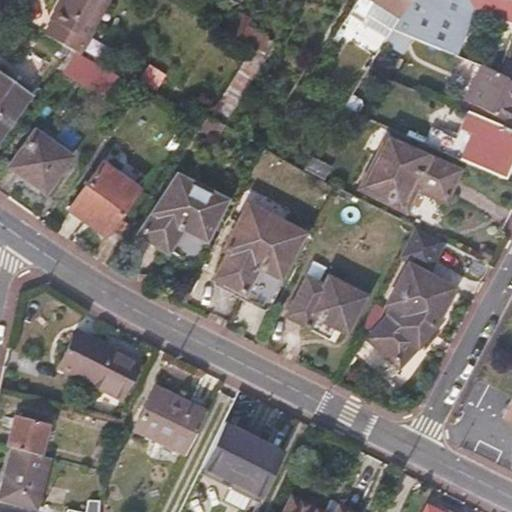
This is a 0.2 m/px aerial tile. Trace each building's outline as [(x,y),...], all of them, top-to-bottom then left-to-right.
[(65,0),(55,18),(93,39),(106,14),(97,10),(102,0),(65,0)] [(367,0),(398,19),(409,0),(367,0)] [(454,56),(470,14),(431,0),(409,0),(398,19),(390,31),(409,38),(454,56)] [(511,17),(511,0),(431,0),(470,14),(473,8),(500,18),(502,13),(511,17)] [(238,13),(230,26),(253,41),(262,28),(238,13)] [(403,52),(409,38),(390,31),(382,44),(403,52)] [(222,126),(266,55),(253,48),(209,118),(222,126)] [(120,78),(74,53),(61,72),(109,98),(120,78)] [(511,81),(488,69),(465,60),(461,70),(479,78),(477,82),(485,86),(475,104),(511,124),(511,81)] [(0,73),(0,134),(29,94),(0,73)] [(214,138),(222,126),(209,118),(200,113),(196,119),(193,125),(214,138)] [(503,178),(511,157),(511,128),(478,116),(473,128),(458,121),(451,136),(432,127),(424,144),(503,178)] [(35,130),(8,167),(44,193),(71,157),(35,130)] [(387,137),(361,187),(406,210),(416,190),(443,203),(457,172),(387,137)] [(320,182),(328,167),(310,158),(301,173),(320,182)] [(102,164),(69,210),(104,234),(136,189),(102,164)] [(175,177),(139,234),(166,251),(181,228),(204,240),(223,200),(175,177)] [(227,253),(213,279),(243,294),(256,268),(278,279),(302,233),(248,206),(223,251),(227,253)] [(391,314),(368,338),(397,367),(431,329),(454,287),(409,263),(386,306),(394,310),(391,314)] [(306,276),(285,315),(308,327),(313,317),(346,334),(366,296),(328,276),(324,285),(306,276)] [(77,334),(59,369),(119,401),(137,365),(77,334)] [(135,430),(184,454),(206,410),(195,405),(193,409),(155,390),(135,430)] [(511,397),(502,418),(511,422),(511,397)] [(124,424),(97,417),(95,428),(119,434),(124,424)] [(12,448),(41,455),(48,426),(14,418),(6,446),(12,448)] [(214,473),(246,489),(268,445),(236,429),(214,473)] [(49,458),(41,455),(12,448),(0,495),(0,498),(37,508),(49,458)] [(348,511),(339,507),(335,511),(320,511),(292,498),(285,511),(348,511)] [(99,511),(100,505),(88,501),(85,511),(83,511),(70,509),(69,511),(99,511)]
